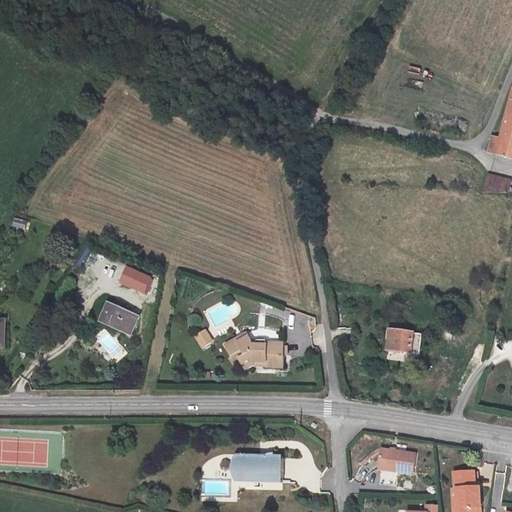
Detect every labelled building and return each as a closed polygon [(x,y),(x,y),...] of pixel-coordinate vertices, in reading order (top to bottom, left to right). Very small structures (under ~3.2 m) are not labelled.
[(495,133),(491,149),(511,154),(511,101),(503,135),(495,133)] [(12,226),(26,229),(28,219),(14,217),(12,226)] [(119,283),(145,293),(152,275),(126,265),(119,283)] [(141,316),(116,306),(109,321),(134,332),(141,316)] [(296,313),(293,330),(308,333),(311,316),(296,313)] [(0,348),(8,349),(9,324),(0,322),(0,348)] [(234,332),(235,333),(239,339),(251,331),(246,324),(234,332)] [(422,332),(391,328),(388,349),(421,353),(422,332)] [(215,343),(206,330),(194,338),(203,350),(215,343)] [(259,342),(251,331),(239,339),(235,333),(223,341),(230,351),(224,356),(231,366),(240,366),(248,375),(257,368),(289,369),(289,348),(259,342)] [(108,334),(95,347),(111,363),(124,351),(108,334)] [(312,355),(312,340),(292,339),(292,355),(312,355)] [(410,450),(377,450),(377,470),(410,472),(410,450)] [(284,457),(237,456),(237,483),(284,483),(284,457)] [(456,460),(458,480),(461,480),(464,509),(477,508),(476,501),(486,499),(483,476),(479,477),(478,458),(456,460)] [(493,474),(494,465),(484,464),(483,473),(493,474)] [(395,486),(396,472),(383,471),(381,484),(395,486)] [(457,510),(464,509),(461,480),(458,480),(454,481),(457,510)] [(487,507),(486,499),(476,501),(477,508),(487,507)]
